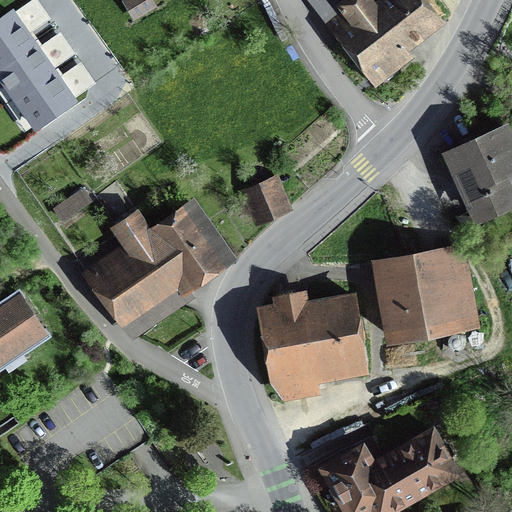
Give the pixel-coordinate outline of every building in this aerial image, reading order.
[(133,17),(150,6),(146,0),(131,0),(125,4),(133,17)] [(326,25),(366,76),(438,20),(423,0),(388,0),(374,11),(364,0),(352,0),(341,8),(344,11),(326,25)] [(30,38),(13,14),(0,22),(0,73),(36,124),(73,98),(56,74),(36,46),(30,38)] [(511,171),(511,150),(502,129),(447,154),(477,218),(511,202),(505,190),(503,191),(497,178),(511,171)] [(258,219),(280,209),(270,186),(248,195),(258,219)] [(228,266),(230,264),(190,205),(147,235),(136,219),(117,232),(131,251),(89,280),(122,323),(180,284),(181,286),(223,258),(228,266)] [(391,339),(459,326),(446,252),(377,265),(391,339)] [(306,292),(277,297),(279,310),(261,313),(273,382),(358,366),(359,375),(362,374),(357,340),(362,339),(361,332),(356,333),(350,297),(308,304),(306,292)] [(0,364),(44,335),(16,294),(0,304),(0,364)] [(454,473),(431,432),(371,466),(360,448),(322,470),(346,511),(358,511),(395,491),(402,503),(454,473)]
